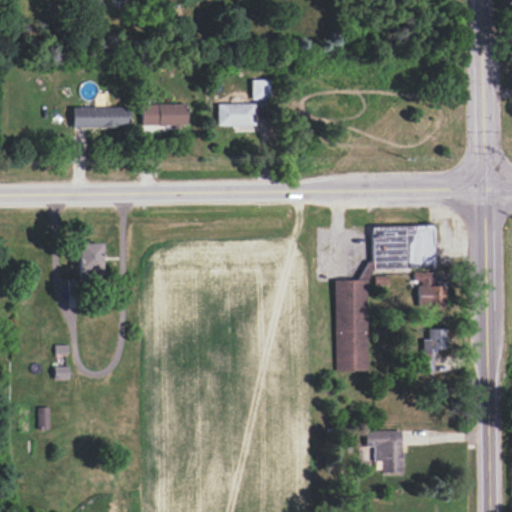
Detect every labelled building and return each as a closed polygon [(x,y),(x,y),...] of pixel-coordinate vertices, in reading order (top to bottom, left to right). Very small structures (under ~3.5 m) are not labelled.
[(249,100),(268,100),(267,80),(249,80),(249,100)] [(252,103),(214,104),(215,126),(252,125),(252,103)] [(184,104),(139,105),(139,126),(185,125),(184,104)] [(127,106),(70,107),(70,129),(127,128),(127,106)] [(98,243),(75,243),(76,272),(99,271),(98,243)] [(429,272),(412,272),(412,281),(415,281),(415,306),(443,306),(443,286),(429,286),(429,272)] [(366,371),(364,279),(331,280),(333,371),(366,371)] [(443,328),(426,329),(427,349),(444,349),(443,328)] [(419,356),(428,355),(427,339),(419,339),(419,356)] [(431,374),(431,357),(415,356),(414,373),(431,374)] [(47,407),(36,407),(36,429),(47,429),(47,407)] [(363,448),(371,447),(371,462),(379,462),(379,473),(400,473),(399,430),(362,431),(363,448)]
